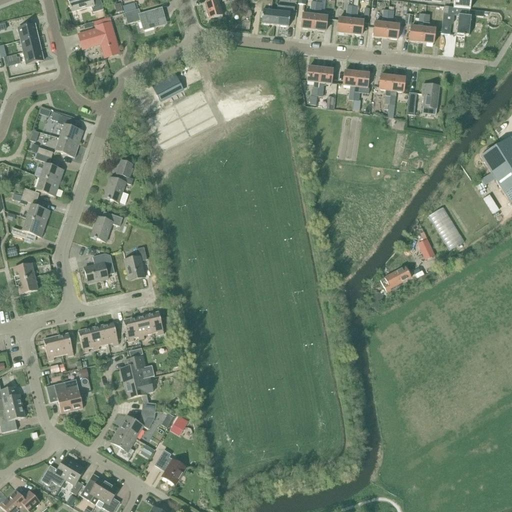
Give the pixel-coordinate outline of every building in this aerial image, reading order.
[(103,11),(99,0),(67,0),(72,13),(91,8),(93,14),(103,11)] [(218,0),(215,0),(204,3),(209,20),(223,16),(218,0)] [(261,13),(261,18),(262,18),(261,25),(274,27),(276,13),(271,13),(272,0),(264,0),(263,12),(262,11),(262,13),(261,13)] [(322,3),(316,3),(316,0),(313,31),(325,33),(327,18),(320,17),(322,3)] [(469,10),(469,11),(470,11),(471,0),(454,0),(454,9),(469,10)] [(313,31),(316,3),(311,2),(309,16),(303,15),(301,30),(313,31)] [(276,13),(274,27),(288,28),(289,15),(294,15),(294,8),(277,6),(276,13)] [(349,36),(350,21),(352,8),(346,7),(345,20),(338,20),(337,34),(349,36)] [(350,21),(349,36),(361,37),(362,23),(356,22),(358,9),(352,8),(350,21)] [(469,11),(469,10),(454,9),(444,8),(440,35),(450,36),(451,27),(453,25),(454,16),(459,17),(457,38),(463,39),(463,37),(468,37),(471,18),(472,18),(473,11),(470,11),(469,11)] [(140,16),(139,10),(136,11),(130,12),(124,14),(127,25),(141,21),(143,31),(165,24),(161,10),(140,16)] [(398,26),(392,26),(394,12),(393,12),(388,12),(387,21),(386,25),(385,40),(397,41),(397,38),(398,27),(398,26)] [(421,44),(423,29),(424,15),(419,14),(419,17),(415,16),(414,24),(418,24),(417,28),(411,28),(409,42),(421,44)] [(428,30),(430,16),(424,15),(423,29),(421,44),(433,45),(435,30),(428,30)] [(98,38),(80,43),(83,50),(101,45),(105,59),(119,54),(110,24),(96,29),(96,30),(98,38)] [(386,25),(374,24),(373,38),(385,40),(386,25)] [(35,26),(17,30),(20,42),(38,38),(35,26)] [(38,38),(20,42),(23,54),(41,50),(38,38)] [(41,50),(23,54),(26,66),(43,62),(41,50)] [(16,57),(4,60),(5,67),(20,63),(19,59),(17,59),(16,57)] [(313,89),(312,97),(317,98),(319,84),(320,70),(308,68),(307,83),(313,84),(312,89),(313,89)] [(320,70),(319,84),(317,98),(323,99),(325,85),(331,86),(332,71),(320,70)] [(353,103),(356,74),(344,72),(343,87),(350,88),(349,102),(353,103)] [(356,74),(353,103),(352,112),(360,113),(361,102),(360,102),(360,95),(368,96),(368,90),(366,90),(368,75),(356,74)] [(161,104),(184,92),(175,75),(152,88),(161,104)] [(379,91),(386,92),(384,106),(384,109),(384,112),(388,112),(389,112),(389,106),(391,93),(392,78),(381,76),(379,91)] [(389,112),(388,112),(387,119),(392,120),(394,107),(395,107),(397,93),(403,94),(404,79),(392,78),(391,93),(389,106),(389,112)] [(423,85),(421,96),(424,96),(422,115),(436,116),(439,87),(423,85)] [(415,108),(416,95),(409,94),(408,94),(406,117),(414,118),(415,108)] [(41,115),(50,117),(52,111),(43,109),(41,115)] [(79,146),(83,133),(68,128),(71,120),(60,116),(52,118),(51,121),(57,124),(57,125),(63,127),(59,140),(79,146)] [(492,176),(510,205),(511,204),(511,142),(510,139),(480,157),(491,174),(492,176)] [(74,159),(79,146),(59,140),(55,153),(74,159)] [(39,148),(37,154),(51,159),(53,153),(39,148)] [(37,154),(35,159),(49,164),(51,159),(37,154)] [(122,194),(125,185),(131,187),(133,180),(128,179),(129,176),(132,166),(121,162),(116,175),(119,176),(117,181),(110,179),(104,199),(125,206),(128,196),(122,194)] [(59,185),(62,176),(64,172),(44,166),(40,179),(59,185)] [(55,198),(59,185),(40,179),(36,192),(55,198)] [(25,189),(23,195),(37,200),(39,194),(25,189)] [(22,198),(21,201),(27,203),(35,205),(37,200),(23,195),(22,198)] [(26,219),(46,226),(50,213),(31,206),(26,219)] [(442,209),(428,218),(450,252),(464,243),(442,209)] [(90,239),(105,244),(111,226),(119,228),(122,220),(103,213),(101,220),(97,218),(90,239)] [(6,220),(14,223),(15,216),(7,214),(6,220)] [(41,239),(46,226),(26,219),(22,232),(13,229),(11,234),(25,239),(27,234),(41,239)] [(433,258),(425,241),(416,246),(423,263),(433,258)] [(7,260),(17,257),(15,248),(5,250),(7,260)] [(137,258),(123,262),(128,282),(145,278),(141,263),(146,262),(143,249),(135,251),(137,258)] [(84,269),(88,286),(108,281),(107,277),(114,275),(112,266),(110,257),(98,260),(99,265),(84,269)] [(17,282),(34,278),(31,265),(14,269),(17,282)] [(381,282),(387,294),(392,291),(391,289),(403,282),(403,283),(411,278),(405,268),(397,272),(398,273),(385,280),(381,282)] [(17,282),(20,295),(37,292),(34,278),(17,282)] [(379,311),(381,301),(373,299),(370,309),(379,311)] [(157,333),(158,336),(163,335),(158,313),(148,316),(152,334),(157,333)] [(133,319),(138,338),(139,341),(144,339),(143,337),(152,334),(148,316),(133,319)] [(123,322),(128,343),(134,342),(133,339),(138,338),(133,319),(123,322)] [(114,324),(103,326),(108,345),(113,343),(113,347),(119,346),(114,324)] [(103,326),(89,330),(93,348),(94,352),(95,351),(100,350),(99,347),(108,345),(103,326)] [(89,330),(79,333),(84,354),(89,353),(88,349),(93,348),(89,330)] [(68,335),(57,338),(62,356),(67,355),(67,358),(73,357),(68,335)] [(174,343),(173,337),(166,338),(168,345),(174,343)] [(57,338),(43,341),(48,363),(54,361),(53,358),(62,356),(57,338)] [(125,369),(120,371),(124,386),(143,381),(154,378),(151,368),(145,369),(142,358),(129,361),(123,362),(125,369)] [(57,366),(49,368),(51,376),(59,373),(57,366)] [(79,372),(81,380),(88,378),(86,370),(79,372)] [(143,381),(124,386),(127,400),(141,397),(143,403),(143,404),(142,412),(154,413),(155,405),(148,404),(146,395),(153,393),(149,380),(143,382),(143,381)] [(83,410),(78,392),(76,381),(65,384),(72,412),(83,410)] [(46,389),(50,404),(58,402),(61,415),(72,412),(65,384),(46,389)] [(0,412),(22,407),(19,396),(16,396),(14,389),(0,392),(0,391),(0,412)] [(25,419),(22,407),(0,412),(0,426),(2,435),(17,431),(14,421),(25,419)] [(126,417),(118,430),(136,440),(143,428),(147,431),(154,420),(154,413),(142,412),(141,419),(142,419),(141,419),(138,424),(126,417)] [(168,415),(165,420),(171,423),(174,418),(168,415)] [(178,418),(170,430),(178,435),(186,423),(178,418)] [(118,430),(110,444),(119,449),(116,455),(128,462),(134,452),(130,449),(136,440),(118,430)] [(140,455),(148,460),(153,452),(145,447),(140,455)] [(170,459),(171,456),(164,451),(155,467),(161,471),(163,469),(166,471),(162,478),(175,487),(187,469),(170,459)] [(65,482),(75,465),(65,459),(57,472),(50,468),(42,482),(49,486),(51,483),(60,488),(65,481),(65,482)] [(74,487),(71,494),(76,497),(83,486),(77,483),(85,471),(75,465),(65,482),(74,487)] [(88,484),(80,497),(90,503),(96,507),(109,485),(99,479),(94,488),(88,484)] [(109,485),(96,507),(100,509),(101,509),(106,511),(115,511),(120,504),(113,500),(119,491),(109,485)] [(16,492),(7,500),(18,511),(30,511),(32,510),(39,504),(29,492),(22,499),(16,492)] [(76,501),(71,498),(66,506),(71,509),(76,501)] [(18,511),(7,500),(0,506),(0,508),(3,511),(18,511)]
